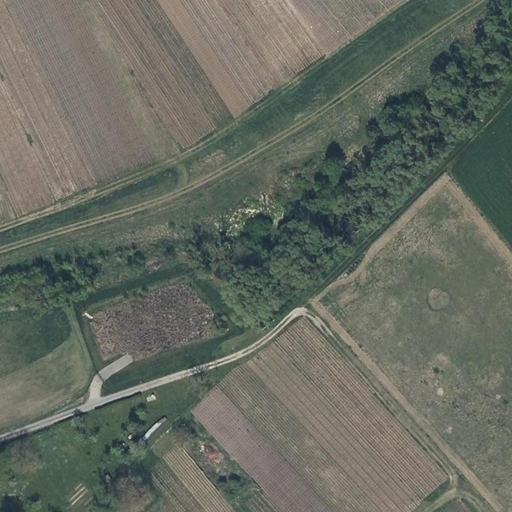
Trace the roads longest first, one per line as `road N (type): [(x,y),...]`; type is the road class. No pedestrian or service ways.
road 1 (track): [(198,370),(258,347),(511,103)]
road 2 (unclassified): [(198,370),(0,441)]
